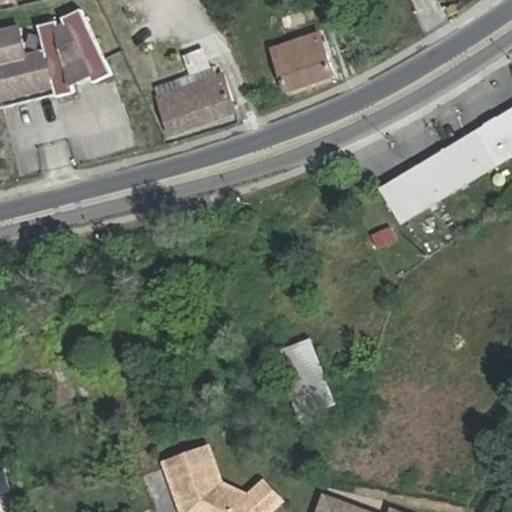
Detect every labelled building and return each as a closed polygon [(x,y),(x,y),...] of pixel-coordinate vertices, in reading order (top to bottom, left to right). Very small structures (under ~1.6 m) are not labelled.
[(340,0),(354,36),(413,15),(407,0),(340,0)] [(59,21),(42,25),(48,52),(56,83),(58,96),(76,91),(75,84),(92,76),(93,78),(112,70),(84,8),(65,17),(69,26),(61,27),(59,21)] [(168,20),(127,39),(143,73),(184,54),(168,20)] [(20,28),(0,32),(0,96),(56,83),(48,52),(27,57),(20,28)] [(289,91),(337,75),(322,33),(276,48),(289,91)] [(126,52),(112,54),(116,79),(130,77),(126,52)] [(161,96),(219,76),(216,67),(158,87),(161,96)] [(240,111),(227,73),(219,76),(161,96),(173,133),(240,111)] [(38,108),(9,103),(4,132),(33,137),(38,108)] [(511,156),(511,108),(381,188),(403,225),(511,156)] [(293,420),(335,408),(315,338),(274,350),(293,420)] [(218,452),(175,467),(190,511),(285,511),(289,509),(273,489),(256,503),(230,489),(218,452)] [(0,494),(10,491),(5,470),(0,471),(0,494)] [(326,495),(319,511),(366,511),(367,510),(326,495)]
